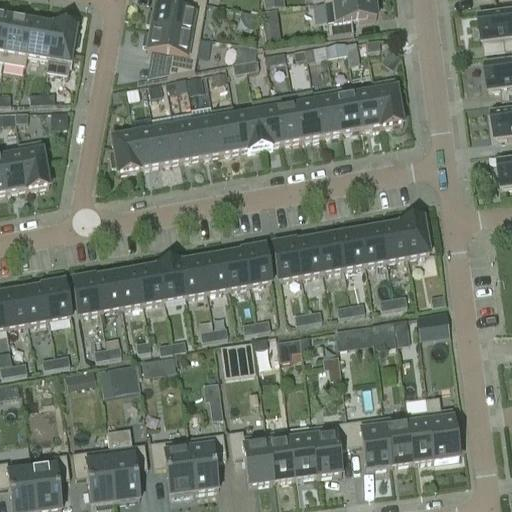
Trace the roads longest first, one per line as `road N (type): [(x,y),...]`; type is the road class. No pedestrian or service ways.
road 1 (residential): [(445,167),(79,233)]
road 2 (residential): [(452,228),(489,511)]
road 3 (residential): [(79,233),(117,0)]
road 4 (residential): [(423,0),(445,167)]
